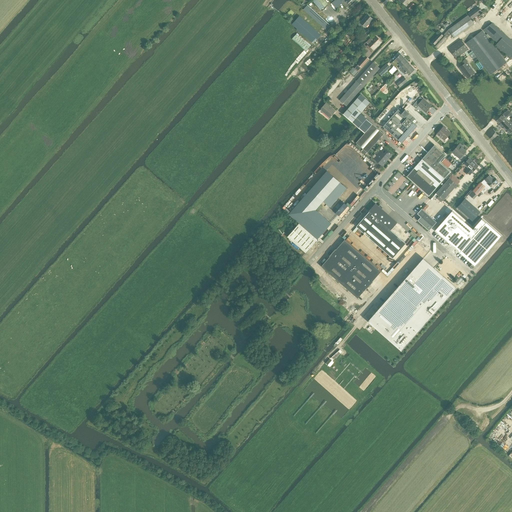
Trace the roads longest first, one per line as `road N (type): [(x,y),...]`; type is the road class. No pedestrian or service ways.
road 1 (unclassified): [(471,275),(374,188)]
road 2 (tertiary): [(452,101),(373,0)]
